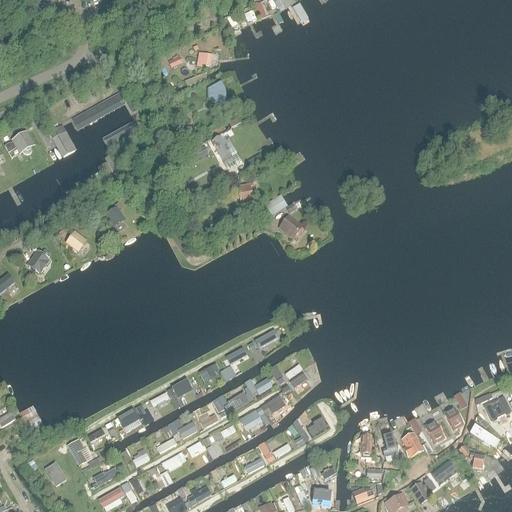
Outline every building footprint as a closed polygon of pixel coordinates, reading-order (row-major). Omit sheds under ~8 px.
[(199,54),(196,68),(201,68),(202,66),(210,67),(212,56),(199,54)] [(169,64),(172,70),(182,65),(180,59),(169,64)] [(225,95),(224,91),(223,88),(220,84),(208,90),(208,102),(223,107),(225,100),(225,95)] [(166,105),(172,116),(179,112),(172,101),(166,105)] [(31,147),(33,146),(26,134),(4,147),(8,152),(16,147),(20,154),(22,153),(23,155),(26,156),(28,156),(30,155),(31,154),(32,152),(32,149),(31,147)] [(211,143),(222,163),(231,157),(220,138),(211,143)] [(210,156),(207,152),(195,159),(197,163),(210,156)] [(242,176),(236,180),(238,184),(245,181),(242,176)] [(197,186),(185,192),(190,202),(202,196),(197,186)] [(235,190),(237,200),(241,199),(242,205),(253,203),(252,197),(253,197),(251,187),(235,190)] [(273,218),(289,208),(282,197),(266,207),(273,218)] [(114,206),(116,209),(106,216),(113,228),(124,221),(118,211),(121,209),(118,204),(114,206)] [(293,206),(287,210),(290,216),(296,212),(293,206)] [(303,228),(288,217),(278,230),(293,241),(303,228)] [(223,228),(226,234),(239,227),(236,221),(223,228)] [(86,242),(74,234),(67,244),(78,252),(86,242)] [(45,267),(35,256),(27,265),(36,275),(45,267)] [(8,275),(0,281),(0,294),(14,283),(8,275)] [(271,333),(254,342),(258,349),(275,340),(271,333)] [(229,364),(245,357),(242,349),(226,356),(229,364)] [(256,350),(251,353),(257,363),(263,360),(258,351),(256,350)] [(284,373),(293,388),(307,380),(298,365),(284,373)] [(218,372),(215,366),(198,375),(203,385),(216,378),(214,374),(218,372)] [(220,371),(225,382),(236,377),(231,366),(220,371)] [(276,384),(281,381),(282,380),(275,368),(268,372),(276,384)] [(186,381),(171,389),(172,391),(167,394),(170,399),(175,396),(177,399),(191,391),(186,381)] [(257,393),(255,389),(250,381),(244,385),(251,397),(257,393)] [(259,396),(271,388),(267,382),(255,389),(257,393),(259,396)] [(152,406),(168,399),(164,393),(149,400),(152,406)] [(467,407),(459,394),(454,398),(461,410),(467,407)] [(231,412),(232,412),(248,403),(244,395),(234,401),(234,400),(227,404),(228,406),(223,408),(227,415),(231,412)] [(490,395),(475,401),(476,407),(491,399),(490,395)] [(268,410),(271,415),(284,407),(278,397),(260,408),(263,413),(268,410)] [(503,399),(484,408),(491,424),(497,421),(496,420),(505,416),(505,417),(511,414),(503,399)] [(453,410),(444,415),(453,432),(463,426),(453,410)] [(133,411),(117,420),(122,430),(138,421),(133,411)] [(255,413),(239,422),(245,432),(261,423),(255,413)] [(139,417),(144,427),(149,425),(143,415),(139,417)] [(215,417),(201,424),(204,430),(218,422),(215,417)] [(329,429),(327,426),(326,427),(321,419),(313,424),(314,426),(307,431),(312,439),(329,429)] [(415,420),(409,424),(416,435),(422,432),(415,420)] [(434,423),(424,429),(434,446),(444,440),(434,423)] [(108,425),(86,437),(88,441),(92,438),(95,444),(113,434),(108,425)] [(183,440),(201,431),(198,425),(180,434),(183,440)] [(224,439),(236,431),(232,425),(220,433),(224,439)] [(474,427),(469,436),(490,448),(495,439),(474,427)] [(167,428),(143,440),(154,459),(178,446),(167,428)] [(361,437),(360,456),(372,456),(373,437),(370,437),(371,434),(363,433),(362,437),(361,437)] [(408,459),(410,458),(411,459),(423,453),(413,434),(401,441),(405,448),(402,450),(408,459)] [(392,436),(384,439),(388,454),(383,455),(384,459),(390,458),(391,463),(399,461),(392,436)] [(298,448),(304,444),(301,438),(294,442),(298,448)] [(200,441),(186,449),(192,459),(206,451),(200,441)] [(67,447),(79,467),(86,463),(81,455),(80,455),(78,453),(83,450),(78,442),(67,447)] [(272,452),(276,459),(291,451),(287,444),(272,452)] [(470,456),(464,448),(459,452),(465,460),(470,456)] [(131,457),(136,468),(150,461),(144,450),(131,457)] [(182,453),(162,462),(167,472),(187,463),(182,453)] [(275,461),(271,454),(265,458),(269,465),(275,461)] [(469,462),(473,463),(472,469),(482,471),(485,458),(470,455),(469,462)] [(243,467),(246,474),(264,465),(260,458),(243,467)] [(99,459),(88,465),(91,470),(102,464),(99,459)] [(440,484),(456,472),(449,462),(433,475),(440,484)] [(56,464),(44,471),(52,483),(63,476),(56,464)] [(315,468),(309,470),(314,480),(319,477),(315,468)] [(333,469),(320,475),(324,481),(336,474),(333,469)] [(96,485),(98,489),(118,478),(114,470),(104,476),(103,474),(93,480),(96,485)] [(381,481),(381,473),(367,471),(366,480),(381,481)] [(166,473),(159,476),(160,477),(166,488),(172,484),(166,473)] [(233,475),(220,481),(223,488),(236,481),(233,475)] [(160,477),(153,481),(159,491),(166,488),(160,477)] [(349,479),(349,485),(362,484),(361,477),(349,479)] [(428,479),(423,483),(430,493),(435,489),(428,479)] [(129,485),(136,497),(142,494),(135,481),(129,485)] [(127,484),(121,488),(125,494),(131,491),(127,484)] [(419,507),(430,501),(420,485),(410,491),(419,507)] [(98,502),(103,510),(124,498),(119,490),(98,502)] [(198,494),(196,491),(191,494),(197,505),(210,497),(206,490),(198,494)] [(370,491),(368,490),(364,491),(363,490),(352,495),(357,507),(375,500),(371,491),(370,491)] [(311,492),(310,505),(327,506),(328,493),(311,492)] [(309,508),(302,493),(296,495),(303,510),(309,508)] [(402,496),(384,505),(388,511),(407,511),(407,508),(408,507),(402,496)] [(293,511),(288,499),(282,502),(286,511),(293,511)] [(167,511),(183,511),(186,511),(181,503),(167,511)]
